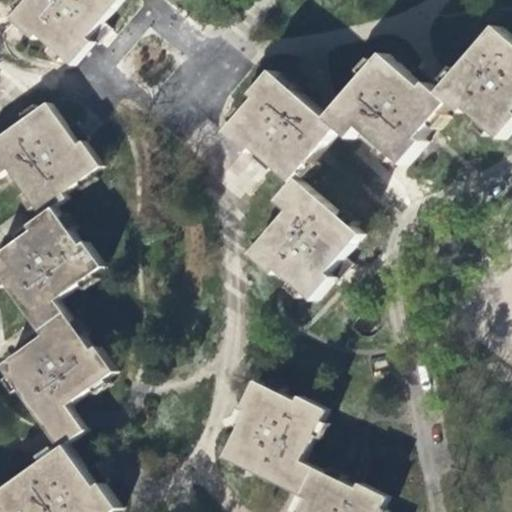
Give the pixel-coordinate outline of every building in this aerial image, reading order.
[(24,0),(18,7),(23,11),(15,20),(38,40),(41,36),(54,47),(50,52),(63,62),(67,58),(76,66),(96,43),(99,46),(107,37),(113,29),(105,23),(125,0),(124,0),(24,0)] [(453,85),(445,94),(456,104),(468,115),(472,110),(485,122),(498,132),(507,141),(511,134),(511,36),(502,28),(464,72),(453,85)] [(371,77),(343,109),(366,129),(389,148),(401,158),(410,166),(430,143),(425,139),(437,126),(448,114),(456,104),(445,94),(432,84),(435,80),(427,74),(419,67),(412,75),(389,55),(381,64),(371,77)] [(366,73),(371,77),(381,64),(377,60),(366,73)] [(448,81),(453,85),(464,72),(459,68),(448,81)] [(275,163),(298,183),(302,180),(306,175),(317,162),(344,130),(333,120),(299,92),(287,81),(278,73),(258,95),(262,99),(251,112),(240,125),(232,134),(255,154),(252,157),(260,164),(268,171),(275,163)] [(291,76),(287,81),(299,92),(303,87),(291,76)] [(29,121),(0,141),(0,178),(0,179),(12,171),(29,194),(24,198),(33,211),(39,207),(46,217),(58,209),(71,199),(67,194),(81,184),(85,190),(99,180),(95,175),(105,167),(87,142),(90,140),(84,132),(78,123),(70,129),(52,104),(42,111),(38,106),(25,116),(29,121)] [(235,121),(240,125),(251,112),(246,108),(235,121)] [(343,109),(333,120),(344,130),(356,140),(361,135),(366,129),(343,109)] [(452,117),(448,114),(437,126),(441,130),(452,117)] [(494,137),(498,132),(485,122),(481,126),(494,137)] [(397,163),(401,158),(389,148),(384,152),(397,163)] [(321,166),(317,162),(306,175),(310,178),(321,166)] [(264,247),(256,256),(279,276),(283,272),(297,283),(309,294),(318,301),(338,278),(341,281),(348,272),(355,264),(347,258),(366,235),(357,227),(345,217),(302,180),(298,183),(282,202),(293,212),(274,234),(264,247)] [(66,219),(58,209),(46,217),(33,227),(31,224),(23,230),(14,236),(20,244),(0,258),(0,269),(2,272),(0,273),(0,280),(7,289),(12,286),(43,328),(68,310),(62,302),(85,285),(89,290),(102,281),(98,275),(108,268),(90,243),(85,246),(75,233),(81,229),(71,215),(66,219)] [(349,212),(345,217),(357,227),(361,223),(349,212)] [(259,243),(264,247),(274,234),(270,230),(259,243)] [(305,298),(309,294),(297,283),(293,288),(305,298)] [(77,323),(68,310),(43,328),(34,334),(25,341),(32,349),(7,367),(14,377),(9,380),(19,394),(24,390),(49,424),(56,435),(67,449),(71,446),(92,431),(82,418),(74,406),(96,390),(100,395),(114,385),(110,380),(120,373),(102,348),(97,351),(87,337),(93,333),(83,320),(77,323)] [(243,431),(230,458),(241,463),(238,469),(253,476),(255,471),(293,489),(306,462),(319,436),(324,439),(332,424),(326,421),(331,411),(304,397),(302,403),(286,395),(288,389),(274,382),(271,387),(260,382),(247,410),(243,408),(238,417),(233,427),(243,431)] [(89,472),(71,446),(67,449),(61,453),(58,448),(45,458),(48,463),(2,496),(13,511),(31,511),(120,511),(124,509),(107,485),(110,482),(104,474),(98,465),(89,472)] [(391,511),(392,511),(386,508),(392,497),(365,484),(362,489),(355,486),(346,481),(348,476),(334,469),(331,474),(306,462),(293,489),(303,494),(298,504),(294,511),(391,511)] [(13,511),(2,496),(0,497),(0,511),(13,511)]
